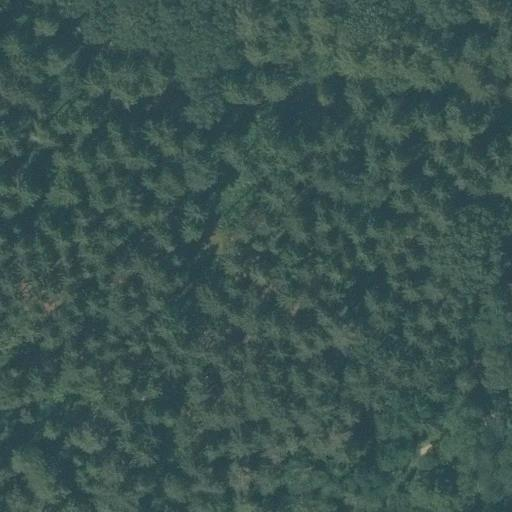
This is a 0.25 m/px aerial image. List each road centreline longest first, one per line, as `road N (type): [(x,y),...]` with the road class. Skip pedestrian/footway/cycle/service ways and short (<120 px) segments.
road 1 (unknown): [(511,478),(450,458),(384,472),(353,511)]
road 2 (track): [(511,397),(384,472)]
